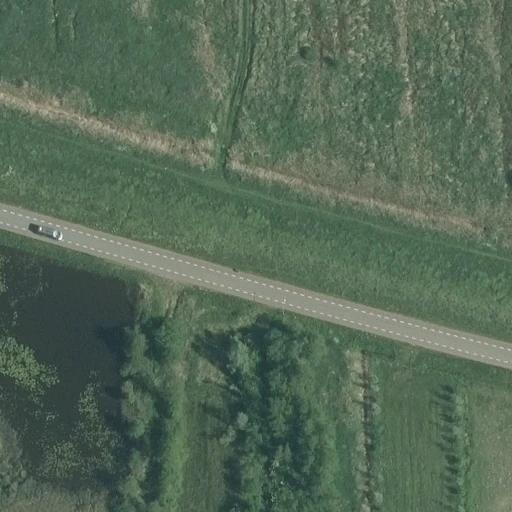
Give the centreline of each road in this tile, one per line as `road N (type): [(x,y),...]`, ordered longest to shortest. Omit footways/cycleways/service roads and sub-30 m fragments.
road 1 (unclassified): [(511,358),(0,217)]
road 2 (track): [(0,119),(511,259)]
